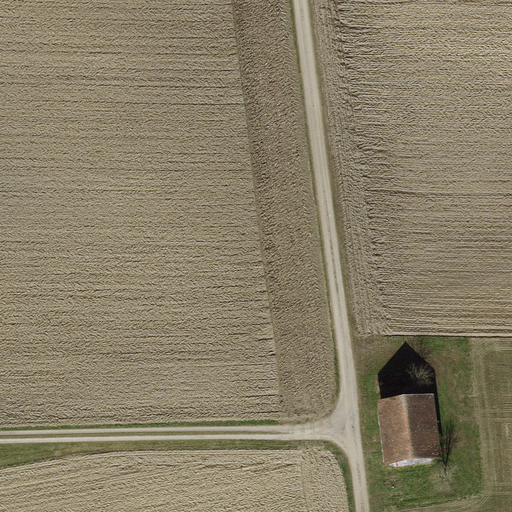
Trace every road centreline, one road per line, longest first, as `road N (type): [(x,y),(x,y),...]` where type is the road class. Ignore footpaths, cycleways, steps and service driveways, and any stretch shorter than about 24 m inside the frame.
road 1 (track): [(364,511),(301,0)]
road 2 (track): [(0,442),(354,433)]
